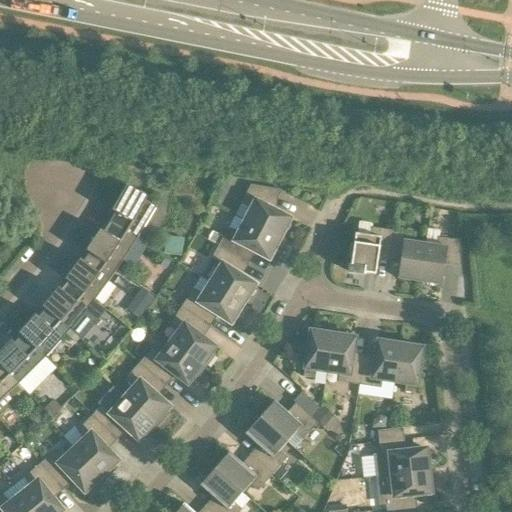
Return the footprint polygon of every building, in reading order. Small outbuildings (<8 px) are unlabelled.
[(245,222),(279,240),(282,235),(285,237),(293,222),(291,218),(277,211),(278,198),(281,192),(279,191),(251,186),(241,205),(250,212),(245,222)] [(145,202),(147,198),(126,187),(112,212),(115,214),(109,224),(137,240),(156,208),(145,202)] [(223,238),(219,246),(218,248),(249,265),(255,253),(271,261),(271,262),(272,263),(280,247),(276,245),(279,240),(245,222),(239,233),(228,229),(223,238)] [(90,254),(116,272),(137,240),(109,224),(103,233),(100,231),(86,252),(89,254),(90,254)] [(378,255),(389,257),(393,232),(372,229),(370,237),(355,235),(354,244),(352,244),(349,261),(351,262),(350,274),(365,276),(365,275),(375,276),(378,255)] [(213,232),(209,241),(218,246),(223,238),(213,232)] [(420,283),(425,245),(413,244),(415,235),(393,232),(389,257),(400,259),(397,279),(420,283)] [(185,239),(167,237),(164,254),(182,257),(185,239)] [(461,268),(460,242),(438,239),(437,247),(425,245),(420,283),(442,286),(445,265),(461,268)] [(249,265),(218,248),(208,267),(217,274),(210,285),(243,305),(246,300),(249,302),(259,287),(258,287),(257,287),(242,278),(249,265)] [(65,281),(68,283),(68,282),(94,302),(116,272),(90,254),(89,254),(83,263),(80,261),(65,281)] [(170,264),(164,260),(159,267),(165,271),(170,264)] [(42,308),(45,311),(46,310),(70,331),(94,302),(68,282),(68,283),(61,291),(58,289),(42,308)] [(240,310),(243,305),(210,285),(204,295),(193,290),(181,308),(210,328),(218,316),(233,326),(232,326),(233,327),(243,312),(240,310)] [(145,293),(142,298),(143,304),(148,308),(155,299),(145,293)] [(178,334),(170,344),(204,370),(214,356),(211,354),(215,348),(214,348),(213,348),(202,340),(210,328),(181,308),(170,326),(178,334)] [(46,310),(45,311),(38,319),(35,316),(19,335),(21,337),(22,337),(45,359),(70,331),(46,310)] [(315,371),(327,373),(333,336),(310,332),(304,378),(314,380),(315,371)] [(338,383),(359,386),(363,361),(352,360),(355,339),(333,336),(327,373),(339,375),(338,383)] [(22,337),(21,337),(14,345),(11,342),(0,352),(0,365),(18,385),(45,359),(22,337)] [(363,361),(359,386),(381,390),(382,381),(394,383),(400,346),(377,342),(374,363),(363,361)] [(153,348),(139,365),(166,387),(175,376),(186,385),(187,386),(191,381),(194,383),(204,370),(170,344),(163,354),(153,348)] [(400,346),(394,383),(406,385),(405,393),(415,395),(422,349),(400,346)] [(0,401),(18,385),(0,365),(0,401)] [(166,387),(139,365),(126,381),(133,390),(125,399),(156,427),(167,415),(164,412),(169,407),(168,406),(168,407),(157,398),(166,387)] [(294,403),(299,408),(312,419),(320,410),(301,394),(294,403)] [(156,427),(125,399),(117,408),(107,402),(92,417),(117,441),(127,431),(137,441),(138,442),(142,437),(145,440),(156,427)] [(54,401),(44,411),(52,419),(62,409),(54,401)] [(274,402),(260,419),(287,443),(295,450),(303,441),(318,424),(312,419),(299,408),(291,417),(274,402)] [(324,411),(316,420),(324,428),(332,419),(324,411)] [(117,441),(92,417),(77,432),(83,442),(75,450),(104,481),(116,469),(113,467),(118,462),(117,461),(107,451),(117,441)] [(386,431),(387,418),(379,417),(373,421),(372,429),(386,431)] [(254,459),(272,476),(280,467),(287,459),(279,452),(287,443),(260,419),(245,435),(262,450),(254,459)] [(378,432),(379,444),(404,441),(403,429),(378,432)] [(383,477),(429,472),(426,450),(405,452),(404,441),(379,444),(380,455),(374,455),(377,478),(383,477)] [(104,481),(75,450),(66,458),(57,451),(40,465),(63,491),(74,482),(84,492),(83,493),(84,494),(89,489),(92,492),(104,481)] [(214,470),(242,494),(250,485),(258,492),(272,476),(254,459),(246,468),(229,454),(214,470)] [(63,491),(40,465),(24,478),(30,489),(20,496),(32,511),(62,511),(63,511),(62,511),(61,511),(52,500),(63,491)] [(280,467),(272,476),(279,482),(287,473),(280,467)] [(209,511),(210,511),(240,511),(242,510),(234,504),(242,494),(214,470),(200,487),(217,502),(209,511)] [(383,477),(386,506),(386,511),(411,508),(410,497),(431,495),(429,472),(383,477)] [(32,511),(20,496),(11,504),(2,496),(0,497),(0,511),(32,511)]
